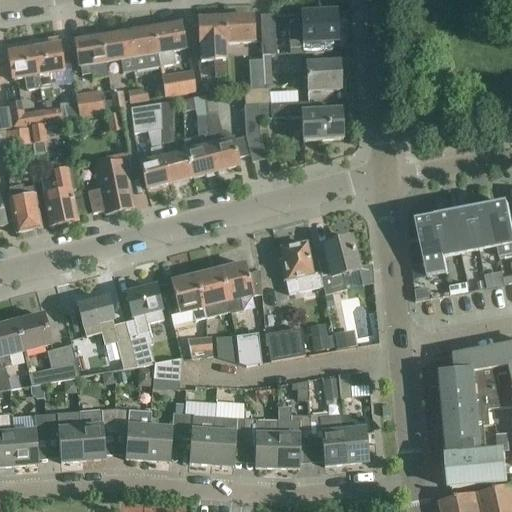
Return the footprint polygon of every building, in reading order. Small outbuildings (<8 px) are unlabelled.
[(301,6),(288,7),(289,17),(301,17),(301,15),(301,6)] [(337,44),(336,14),(301,15),(301,17),(301,21),(293,22),(293,28),(288,28),(290,56),(304,56),(303,45),(337,44)] [(277,57),(274,17),(260,18),(261,37),(263,58),(277,57)] [(226,19),(227,46),(253,45),(252,18),(226,19)] [(228,77),(227,46),(226,19),(198,21),(200,64),(214,63),(214,78),(228,77)] [(180,26),(154,30),(160,68),(175,66),(173,54),(184,53),(180,26)] [(128,35),(134,73),(160,68),(154,30),(128,35)] [(134,73),(128,35),(102,39),(106,65),(119,63),(121,75),(134,73)] [(106,65),(102,39),(74,44),(80,79),(91,77),(92,81),(108,79),(106,65)] [(33,51),(40,90),(50,89),(48,76),(63,74),(57,41),(42,43),(43,49),(33,51)] [(40,90),(33,51),(23,52),(22,46),(7,49),(12,82),(24,80),(26,93),(40,90)] [(248,62),(249,92),(263,90),(262,62),(248,62)] [(340,92),(338,64),(306,66),(308,94),(340,92)] [(195,95),(192,73),(161,78),(165,99),(195,95)] [(146,90),(137,92),(139,104),(130,106),(148,103),(146,90)] [(243,93),(243,109),(257,108),(270,108),(268,90),(263,90),(249,92),(248,92),(243,93)] [(139,104),(137,92),(128,93),(130,106),(139,104)] [(105,116),(101,93),(75,97),(79,120),(105,116)] [(125,108),(123,93),(111,96),(114,114),(126,112),(125,108)] [(296,102),(295,93),(269,94),(270,103),(296,102)] [(195,112),(193,101),(183,103),(183,104),(184,114),(195,112)] [(12,132),(32,128),(34,128),(47,126),(45,112),(24,116),(22,104),(8,105),(12,132)] [(162,156),(170,186),(193,180),(186,154),(175,157),(172,105),(160,107),(161,131),(162,156)] [(310,105),(270,108),(271,121),(301,120),(303,144),(343,142),(341,112),(310,113),(310,105)] [(161,131),(160,107),(131,112),(133,136),(161,131)] [(257,108),(243,109),(245,139),(245,140),(250,157),(252,165),(265,162),(259,137),(257,108)] [(45,112),(47,126),(62,123),(59,110),(45,112)] [(123,132),(120,115),(105,118),(108,135),(123,132)] [(236,161),(250,157),(245,140),(245,139),(232,142),(231,137),(223,132),(222,133),(217,118),(207,119),(207,143),(209,148),(215,175),(238,169),(236,161)] [(198,140),(183,144),(185,150),(186,153),(186,154),(188,163),(190,168),(193,180),(215,175),(209,148),(207,143),(207,119),(197,119),(198,140)] [(32,128),(12,132),(12,133),(6,133),(4,133),(5,149),(35,144),(34,131),(34,128),(32,128)] [(45,129),(34,131),(35,144),(35,146),(48,144),(45,129)] [(170,186),(162,156),(160,149),(150,151),(152,163),(140,166),(147,192),(170,186)] [(89,195),(94,216),(104,214),(105,218),(134,212),(130,192),(126,173),(124,162),(113,165),(112,158),(96,161),(98,168),(94,168),(96,179),(99,192),(89,195)] [(76,192),(73,171),(67,172),(48,176),(50,184),(41,186),(43,198),(45,209),(49,229),(78,223),(74,204),(71,193),(75,192),(76,192)] [(23,191),(23,187),(8,190),(11,203),(8,204),(15,236),(41,231),(35,198),(33,189),(23,191)] [(499,259),(511,256),(511,225),(508,206),(499,208),(499,204),(489,206),(497,249),(499,259)] [(489,206),(479,208),(480,212),(472,213),(479,253),(497,249),(489,206)] [(453,213),(462,256),(479,253),(472,213),(464,215),(463,211),(453,213)] [(462,256),(453,213),(443,215),(444,219),(437,220),(444,259),(462,256)] [(444,259),(437,220),(417,224),(428,279),(447,275),(444,259)] [(358,273),(350,240),(323,247),(330,277),(321,279),(323,290),(325,298),(346,292),(342,277),(358,273)] [(320,275),(319,276),(312,277),(306,245),(280,251),(283,264),(280,265),(284,283),(285,282),(288,297),(300,295),(323,290),(321,279),(320,275)] [(242,314),(239,301),(252,298),(252,299),(261,298),(259,273),(247,276),(245,266),(219,273),(230,317),(242,314)] [(206,323),(230,317),(219,273),(195,279),(205,319),(206,323)] [(205,319),(195,279),(170,285),(178,318),(192,315),(195,325),(205,322),(205,319)] [(500,281),(491,282),(492,289),(501,288),(500,281)] [(484,283),(477,284),(478,292),(485,291),(484,283)] [(449,289),(451,297),(463,295),(461,287),(449,289)] [(124,326),(136,371),(154,368),(154,367),(149,349),(151,348),(148,336),(146,328),(164,324),(155,289),(126,296),(132,321),(133,320),(134,323),(124,326)] [(416,293),(417,302),(429,300),(428,291),(416,293)] [(136,371),(124,326),(113,329),(112,323),(113,323),(107,301),(78,309),(86,341),(100,337),(104,350),(117,347),(123,373),(136,371)] [(15,325),(22,355),(50,348),(43,318),(15,325)] [(0,360),(7,359),(22,355),(15,325),(0,328),(0,360)] [(305,359),(300,331),(265,338),(266,349),(268,349),(270,365),(305,359)] [(325,331),(310,334),(314,354),(333,350),(331,339),(327,340),(325,331)] [(351,334),(334,337),(337,352),(353,349),(351,334)] [(257,337),(235,340),(239,368),(247,369),(261,367),(257,337)] [(198,342),(199,355),(210,354),(209,341),(198,342)] [(199,359),(199,355),(198,342),(186,343),(190,361),(199,359)] [(79,380),(70,348),(46,354),(51,371),(28,377),(31,389),(79,380)] [(511,374),(506,349),(455,359),(457,375),(442,376),(445,407),(447,432),(483,428),(490,428),(488,411),(511,409),(511,374)] [(10,370),(7,359),(0,360),(0,394),(10,392),(4,372),(10,370)] [(180,362),(154,367),(154,368),(153,382),(179,384),(180,362)] [(369,389),(368,375),(337,378),(340,402),(351,401),(350,390),(369,389)] [(101,377),(103,384),(107,387),(114,386),(112,376),(101,377)] [(337,381),(322,383),(325,408),(340,407),(337,381)] [(291,387),(291,393),(297,393),(297,404),(308,404),(307,384),(291,387)] [(114,436),(114,412),(79,415),(82,464),(105,462),(103,437),(114,436)] [(150,415),(114,412),(114,436),(126,437),(125,462),(147,464),(150,415)] [(82,464),(79,415),(45,418),(47,442),(58,441),(60,466),(82,464)] [(150,415),(147,464),(169,465),(171,440),(182,441),(184,417),(172,416),(171,432),(150,430),(151,415),(150,415)] [(309,420),(310,446),(321,445),(324,469),(346,467),(343,434),(341,419),(328,420),(328,416),(309,418),(309,420)] [(192,433),(193,418),(184,417),(182,441),(190,442),(188,466),(211,468),(213,434),(192,433)] [(348,417),(341,419),(343,434),(346,467),(368,465),(365,432),(358,432),(357,425),(355,422),(352,419),(348,417)] [(12,430),(15,469),(38,467),(36,443),(47,442),(45,418),(34,419),(12,420),(12,430)] [(310,446),(309,420),(291,420),(291,424),(277,423),(277,440),(277,471),(299,472),(299,446),(310,446)] [(211,468),(233,470),(236,436),(236,422),(214,421),(213,434),(211,468)] [(276,471),(277,457),(277,440),(277,423),(255,423),(255,422),(244,422),(243,446),(255,446),(254,471),(276,471)] [(486,456),(483,428),(447,432),(450,460),(448,460),(450,490),(507,485),(505,455),(486,456)] [(0,470),(15,469),(12,430),(0,430),(0,470)] [(508,436),(496,436),(497,453),(508,453),(508,436)] [(511,511),(511,487),(439,504),(440,511),(511,511)]
